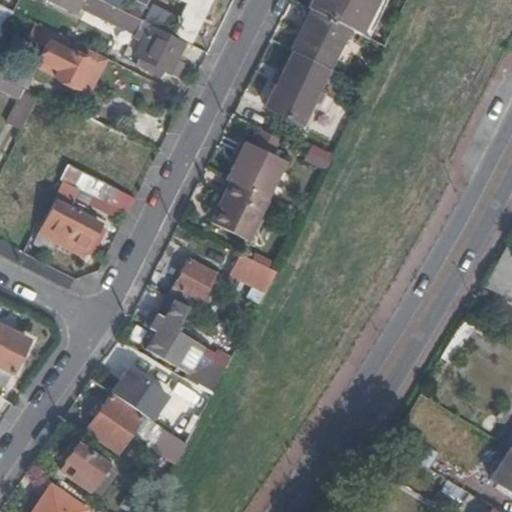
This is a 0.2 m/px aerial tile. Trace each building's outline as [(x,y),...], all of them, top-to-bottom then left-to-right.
[(141,22),(97,0),(85,0),(80,10),(133,37),(140,24),(141,22)] [(184,0),(189,2),(173,35),(191,45),(214,0),(184,0)] [(388,0),(313,0),(308,11),(311,12),(350,32),(368,41),(388,0)] [(144,18),(169,30),(176,15),(152,3),(144,18)] [(311,12),(290,52),(292,54),(330,72),(350,32),(311,12)] [(76,46),(35,25),(28,39),(46,47),(38,62),(41,64),(39,70),(54,78),(54,79),(77,90),(84,77),(88,79),(92,79),(97,70),(94,66),(72,55),(76,46)] [(183,46),(149,29),(142,42),(135,58),(138,60),(135,67),(161,80),(164,73),(169,75),(183,46)] [(292,54),(281,75),(320,95),(330,72),(292,54)] [(30,81),(0,66),(0,79),(23,91),(24,92),(30,81)] [(156,111),(166,90),(132,74),(122,95),(156,111)] [(320,95),(281,75),(265,109),(301,127),(312,105),(328,113),(334,102),(320,95)] [(31,111),(38,98),(24,92),(23,91),(6,125),(20,132),(31,111)] [(65,112),(38,98),(31,111),(59,125),(65,112)] [(102,184),(124,141),(86,122),(65,165),(67,166),(102,184)] [(273,158),(281,142),(264,134),(256,149),(243,143),(234,161),(238,163),(228,184),(232,186),(212,227),(248,243),(268,204),(266,203),(285,164),(273,158)] [(308,156),(304,162),(325,173),(329,166),(308,156)] [(110,205),(117,191),(102,184),(67,166),(60,180),(110,205)] [(0,177),(0,221),(17,230),(35,195),(0,177)] [(55,204),(39,235),(83,258),(100,226),(84,218),(87,210),(78,206),(74,213),(55,204)] [(511,251),(505,248),(487,279),(483,285),(511,301),(511,251)] [(263,295),(274,273),(241,256),(230,279),(263,295)] [(191,310),(196,312),(215,276),(188,261),(168,298),(176,302),(191,310)] [(154,333),(144,350),(186,375),(183,379),(210,395),(225,368),(199,352),(202,347),(178,333),(191,310),(176,302),(166,320),(156,315),(147,329),(154,333)] [(27,341),(0,327),(0,388),(2,389),(27,341)] [(128,371),(112,396),(143,417),(153,424),(157,417),(153,414),(166,396),(128,371)] [(175,458),(183,444),(153,424),(143,417),(142,419),(110,398),(101,410),(96,407),(91,415),(96,418),(86,432),(118,452),(127,439),(145,450),(151,442),(175,458)] [(438,455),(414,441),(407,453),(431,468),(438,455)] [(84,450),(77,445),(64,462),(77,470),(71,478),(88,490),(106,465),(94,456),(97,452),(88,445),(84,450)] [(511,449),(510,449),(492,480),(511,492),(511,449)] [(411,458),(402,453),(368,503),(379,509),(411,458)] [(139,475),(127,466),(121,475),(133,483),(139,475)] [(83,511),(84,511),(50,487),(32,511),(83,511)] [(472,499),(467,511),(483,511),(486,504),(472,499)] [(368,503),(362,511),(377,511),(379,509),(368,503)]
